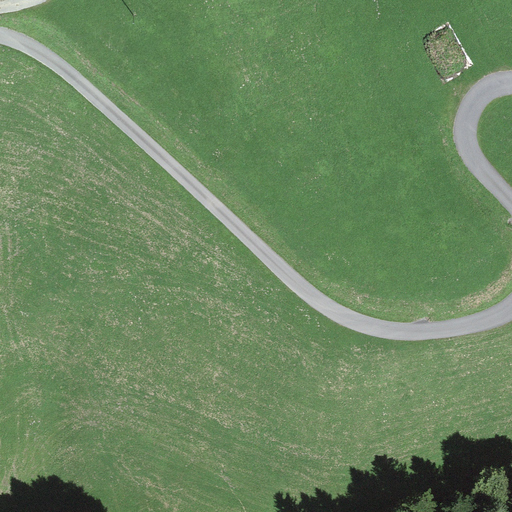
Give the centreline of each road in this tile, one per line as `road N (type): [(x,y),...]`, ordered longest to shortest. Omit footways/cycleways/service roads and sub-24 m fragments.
road 1 (track): [(0,36),(84,85),(297,284),(343,316),(416,331),(469,325),(511,306)]
road 2 (track): [(511,200),(465,134),(475,102),(511,83)]
